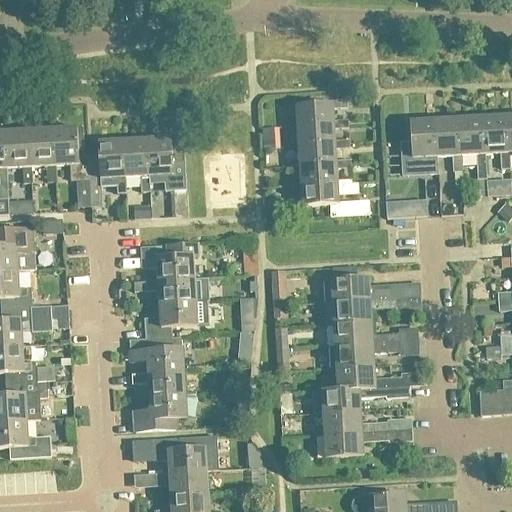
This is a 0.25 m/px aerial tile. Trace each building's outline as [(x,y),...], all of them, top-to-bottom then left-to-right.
[(333,106),(298,108),(299,128),(336,126),(336,123),(335,111),(348,110),(347,102),(333,103),(333,106)] [(510,155),(508,118),(484,119),(486,156),(501,155),(502,170),(511,170),(510,155)] [(484,119),(460,120),(462,158),(477,157),(479,181),(487,180),(485,156),(486,156),(484,119)] [(462,158),(460,120),(436,122),(438,159),(439,159),(454,158),(455,174),(456,194),(464,194),(463,173),(462,158)] [(336,126),(299,128),(300,148),(338,146),(337,143),(338,143),(337,131),(349,130),(348,122),(336,123),(336,126)] [(439,176),(438,159),(439,159),(438,159),(436,122),(412,123),(413,145),(402,146),(403,177),(405,177),(405,173),(428,172),(429,176),(439,176)] [(86,128),(55,130),(57,168),(72,167),(73,182),(92,181),(91,157),(87,158),(86,128)] [(55,130),(31,131),(34,169),(49,169),(49,184),(58,183),(57,168),(55,130)] [(31,131),(7,133),(9,170),(25,169),(25,185),(26,194),(33,193),(35,193),(35,184),(34,169),(31,131)] [(0,216),(9,216),(8,186),(10,186),(9,170),(7,133),(0,133),(0,216)] [(174,140),(150,141),(152,178),(166,177),(167,193),(174,193),(175,219),(188,218),(187,192),(185,165),(184,143),(174,144),(174,140)] [(152,178),(150,141),(125,143),(127,180),(143,179),(144,195),(153,195),(152,178)] [(338,146),(300,148),(302,168),(339,165),(339,162),(338,151),(350,150),(350,142),(338,143),(337,143),(338,146)] [(101,157),(91,157),(92,181),(101,181),(101,188),(119,188),(119,196),(128,196),(127,180),(125,143),(101,144),(101,157)] [(339,165),(302,168),(303,187),(340,185),(340,183),(340,171),(351,170),(351,161),(339,162),(339,165)] [(340,185),(303,187),(304,208),(339,205),(339,197),(359,196),(359,193),(358,185),(352,185),(352,182),(340,183),(340,185)] [(511,191),(511,182),(495,183),(496,199),(511,197),(511,191)] [(33,202),(17,203),(18,216),(34,215),(33,202)] [(403,204),(404,220),(428,218),(427,202),(403,204)] [(349,217),(369,216),(368,204),(349,205),(349,217)] [(499,214),(506,220),(511,212),(511,211),(506,206),(499,214)] [(134,208),(135,221),(151,220),(150,207),(134,208)] [(37,255),(35,235),(35,230),(0,232),(0,274),(18,274),(38,273),(37,255)] [(259,277),(257,243),(246,243),(246,253),(243,253),(243,269),(247,269),(247,278),(245,278),(245,293),(249,293),(249,298),(258,298),(257,278),(259,277)] [(159,283),(196,281),(194,260),(200,260),(200,246),(142,250),(143,271),(158,270),(159,283)] [(275,308),(287,307),(285,273),(273,274),(275,308)] [(18,274),(0,274),(0,300),(2,300),(3,312),(33,311),(31,290),(19,291),(18,274)] [(210,304),(208,280),(196,281),(159,283),(136,285),(136,294),(159,293),(160,307),(170,306),(197,305),(208,304),(210,304)] [(372,290),(371,280),(324,283),(325,305),(349,304),(402,300),(401,288),(372,290)] [(511,293),(500,295),(501,304),(511,302),(511,293)] [(325,306),(324,306),(325,328),(331,327),(330,328),(348,327),(373,325),(372,311),(422,308),(421,299),(402,300),(349,304),(325,305),(325,306)] [(511,302),(501,304),(501,313),(511,312),(511,302)] [(209,326),(208,304),(197,305),(170,306),(160,307),(161,320),(145,321),(147,341),(172,339),(172,328),(209,326)] [(287,307),(275,308),(275,320),(288,319),(287,307)] [(33,311),(3,312),(4,324),(0,323),(0,349),(23,348),(22,333),(33,332),(33,335),(53,333),(52,323),(56,323),(57,332),(70,332),(69,309),(52,310),(33,311)] [(348,327),(330,328),(328,331),(329,346),(332,349),(343,348),(399,345),(398,336),(373,337),(373,325),(348,327)] [(139,338),(139,328),(120,329),(120,339),(139,338)] [(511,337),(503,338),(503,348),(511,347),(511,337)] [(172,339),(147,341),(131,342),(132,363),(148,362),(148,376),(184,374),(182,351),(182,339),(172,339)] [(288,339),(276,340),(276,352),(289,352),(288,339)] [(332,349),(329,349),(330,371),(338,371),(377,368),(376,356),(399,354),(399,345),(343,348),(332,349)] [(511,347),(503,348),(504,356),(511,355),(511,347)] [(23,348),(0,349),(0,375),(7,375),(8,387),(47,385),(55,384),(54,369),(36,370),(36,364),(24,365),(23,348)] [(500,349),(485,350),(486,361),(501,360),(500,349)] [(289,352),(276,352),(277,361),(289,361),(289,352)] [(378,381),(377,368),(338,371),(340,392),(403,389),(403,379),(378,381)] [(184,374),(148,376),(133,377),(134,387),(149,386),(150,399),(185,397),(184,374)] [(47,385),(8,387),(8,397),(0,397),(0,424),(27,423),(41,423),(40,400),(48,400),(47,385)] [(289,386),(279,387),(280,396),(290,395),(289,386)] [(340,392),(323,393),(313,394),(314,416),(325,415),(343,414),(362,413),(362,400),(388,399),(388,401),(411,399),(411,389),(403,389),(340,392)] [(504,392),(492,393),(494,417),(505,416),(504,392)] [(494,417),(492,393),(482,393),(483,417),(494,417)] [(185,397),(150,399),(151,413),(135,414),(136,435),(162,433),(179,433),(178,420),(187,420),(186,418),(194,419),(198,402),(185,399),(185,397)] [(343,414),(325,415),(326,437),(413,432),(413,421),(389,422),(389,424),(363,426),(362,413),(343,414)] [(27,423),(0,424),(0,450),(11,450),(11,461),(51,459),(56,459),(56,451),(51,452),(50,439),(28,441),(27,423)] [(413,432),(326,437),(327,460),(365,458),(364,444),(390,443),(391,445),(414,443),(413,432)] [(217,438),(178,441),(152,442),(153,464),(169,463),(170,476),(206,474),(206,473),(219,473),(217,438)] [(236,483),(237,470),(219,469),(219,482),(236,483)] [(206,474),(170,476),(154,477),(155,486),(170,485),(171,499),(207,496),(206,474)] [(208,511),(207,496),(171,499),(171,511),(208,511)] [(408,496),(369,498),(363,499),(358,500),(355,504),(354,508),(355,511),(459,511),(459,503),(408,506),(408,496)]
